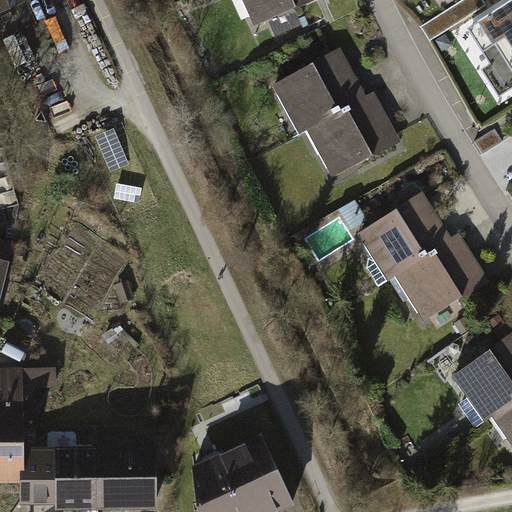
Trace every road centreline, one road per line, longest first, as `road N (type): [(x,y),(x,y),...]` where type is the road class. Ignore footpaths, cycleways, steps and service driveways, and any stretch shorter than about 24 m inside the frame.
road 1 (track): [(332,511),(93,0)]
road 2 (residential): [(511,227),(379,0)]
